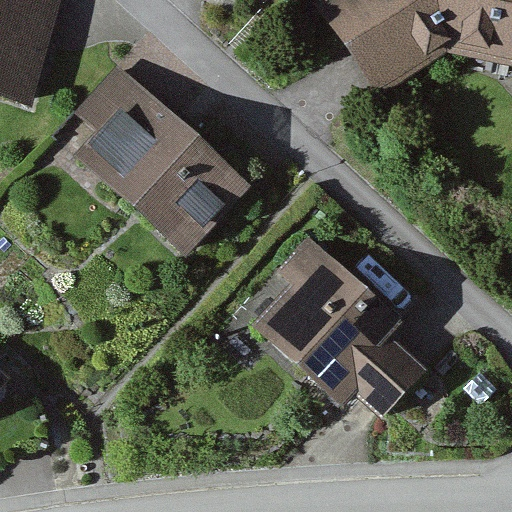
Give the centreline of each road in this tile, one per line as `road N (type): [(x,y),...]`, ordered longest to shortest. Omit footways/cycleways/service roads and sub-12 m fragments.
road 1 (residential): [(511,347),(154,0)]
road 2 (residential): [(213,511),(511,491)]
